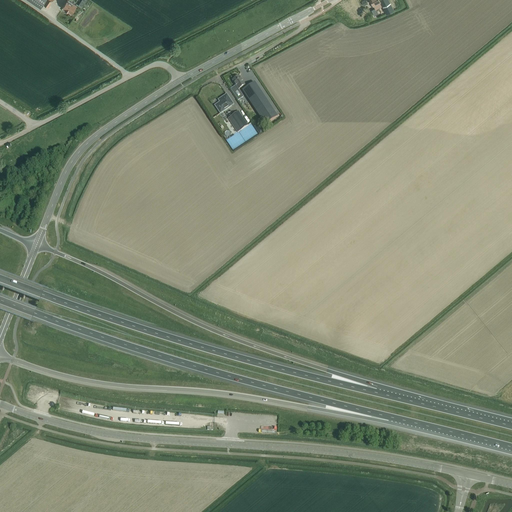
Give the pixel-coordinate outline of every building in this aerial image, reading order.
[(28,0),(40,8),(45,0),(28,0)] [(71,13),(77,5),(69,0),(67,0),(62,7),(71,13)] [(379,0),(382,5),(386,13),(393,9),(388,0),(379,0)] [(245,85),(242,80),(239,76),(232,81),(235,85),(230,89),(238,101),(243,97),(239,89),(245,85)] [(255,82),(242,90),(262,120),(265,125),(277,117),(255,82)] [(225,96),(218,100),(220,103),(218,104),(217,104),(215,106),(220,114),(231,106),(225,96)] [(237,132),(247,125),(238,111),(230,116),(228,118),(237,132)]
